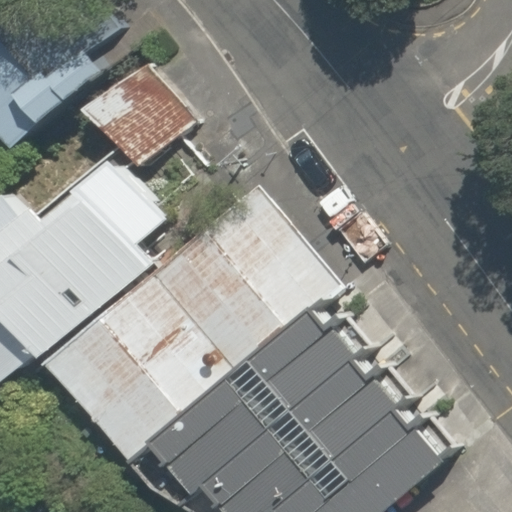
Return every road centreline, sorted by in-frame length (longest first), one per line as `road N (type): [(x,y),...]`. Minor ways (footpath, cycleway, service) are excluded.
road 1 (tertiary): [(378,158),(511,351)]
road 2 (tertiary): [(227,0),(378,158)]
road 3 (residential): [(378,158),(460,100),(511,35)]
